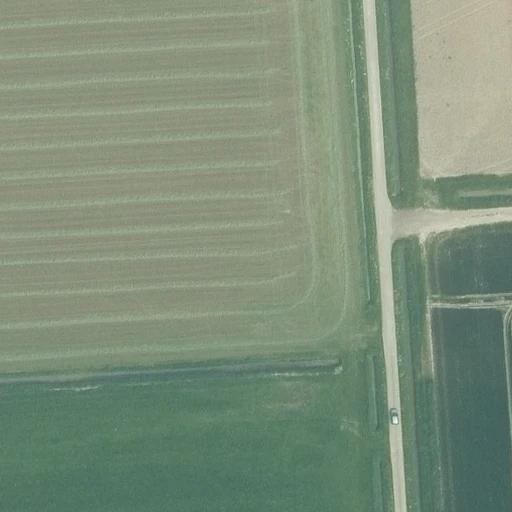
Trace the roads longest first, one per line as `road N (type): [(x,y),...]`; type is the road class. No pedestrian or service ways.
road 1 (unclassified): [(397,511),(364,0)]
road 2 (unknown): [(378,215),(511,211)]
